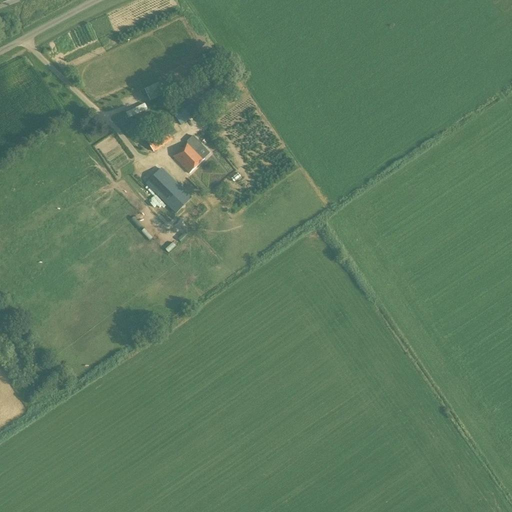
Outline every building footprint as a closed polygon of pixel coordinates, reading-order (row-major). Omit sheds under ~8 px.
[(168,108),(181,126),(233,90),(220,71),(168,108)] [(145,89),(151,102),(170,92),(164,80),(145,89)] [(125,113),(128,119),(148,110),(145,104),(125,113)] [(146,140),(154,153),(173,140),(171,137),(176,134),(171,125),(167,128),(166,126),(146,140)] [(197,151),(203,145),(193,136),(173,157),(189,173),(204,158),(197,151)] [(192,198),(162,168),(146,184),(176,214),(192,198)]
